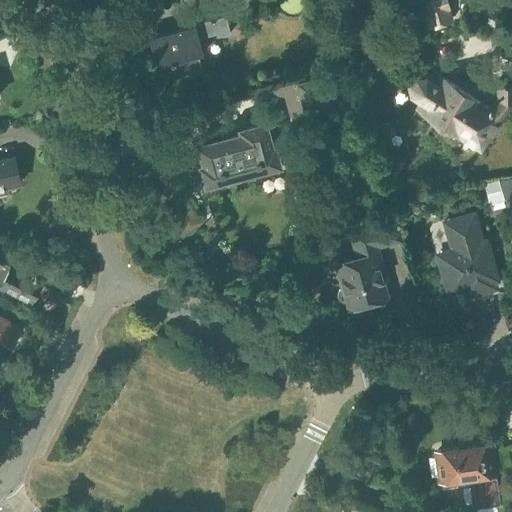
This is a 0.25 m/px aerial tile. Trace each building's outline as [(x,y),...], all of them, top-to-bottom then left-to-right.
[(338,0),(342,15),(357,12),(354,0),(338,0)] [(418,0),(426,27),(452,20),(446,0),(418,0)] [(148,36),(156,66),(172,62),(176,78),(203,71),(198,54),(203,53),(199,38),(217,33),(218,36),(230,33),(226,16),(148,36)] [(419,102),(418,104),(415,108),(443,126),(453,109),(450,107),(462,87),(435,70),(431,76),(426,73),(416,75),(409,85),(412,98),(419,102)] [(296,84),(305,115),(336,106),(327,75),(296,84)] [(450,107),(453,109),(443,126),(480,149),(503,113),(511,105),(511,81),(498,82),(498,99),(491,105),(462,87),(450,107)] [(202,158),(203,163),(199,164),(204,185),(281,165),(275,144),(272,144),(266,120),(238,128),(240,132),(196,143),(200,159),(202,158)] [(0,193),(6,192),(5,187),(21,182),(14,156),(0,159),(0,193)] [(511,177),(501,180),(509,211),(511,209),(511,177)] [(484,185),(490,205),(505,200),(499,180),(484,185)] [(447,289),(453,292),(464,289),(466,295),(483,290),(481,284),(498,279),(486,237),(484,237),(476,210),(441,220),(449,247),(436,251),(447,289)] [(340,261),(343,274),(340,275),(348,304),(367,299),(368,303),(387,297),(373,248),(401,240),(394,218),(353,229),(361,255),(340,261)] [(0,274),(4,276),(0,284),(0,285),(32,302),(43,280),(13,265),(12,266),(3,262),(8,251),(0,246),(0,274)] [(0,340),(9,345),(20,322),(0,311),(0,340)] [(472,478),(472,481),(469,481),(473,509),(501,505),(497,477),(494,478),(490,445),(437,452),(442,482),(472,478)]
